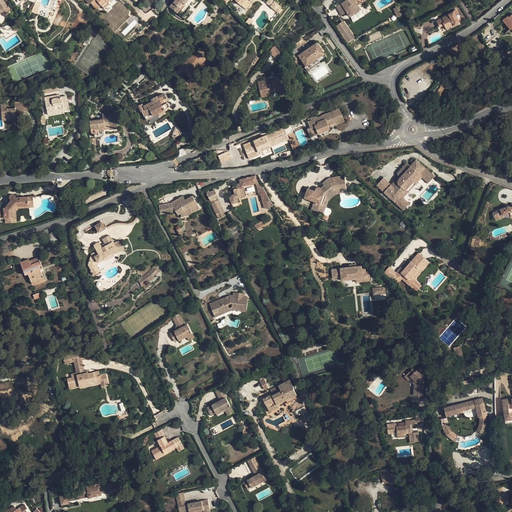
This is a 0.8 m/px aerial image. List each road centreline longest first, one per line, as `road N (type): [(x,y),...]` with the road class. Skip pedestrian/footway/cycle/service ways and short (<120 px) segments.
road 1 (residential): [(405,135),(264,170),(157,175)]
road 2 (unclassified): [(370,78),(157,175)]
road 3 (residential): [(0,240),(65,222),(157,175)]
road 4 (residential): [(157,175),(0,182)]
road 5 (residential): [(158,417),(182,406),(236,511)]
road 6 (residential): [(506,0),(401,66),(391,81)]
road 7 (unknown): [(245,397),(300,511)]
